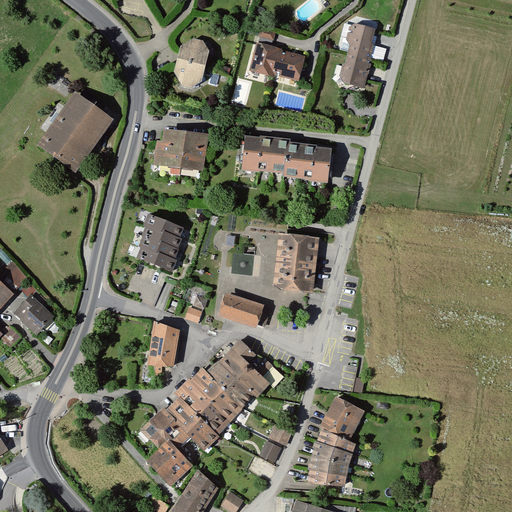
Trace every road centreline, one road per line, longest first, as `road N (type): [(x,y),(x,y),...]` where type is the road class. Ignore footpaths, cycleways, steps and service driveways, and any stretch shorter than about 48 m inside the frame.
road 1 (residential): [(136,119),(372,142)]
road 2 (residential): [(372,142),(313,348)]
road 3 (tertiary): [(90,296),(136,119)]
road 4 (residential): [(313,348),(318,359),(294,444),(251,511)]
road 5 (residential): [(55,383),(161,397),(204,340)]
road 6 (residential): [(411,0),(372,142)]
road 7 (tertiary): [(80,511),(48,475),(34,436),(55,383)]
road 8 (tertiary): [(136,119),(138,83),(124,45),(75,0)]
road 9 (residential): [(90,296),(150,312),(204,340)]
